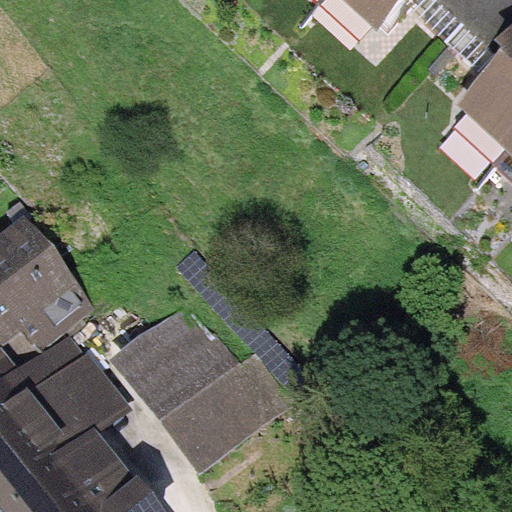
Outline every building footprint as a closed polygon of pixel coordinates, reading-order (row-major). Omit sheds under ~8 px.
[(340,0),(376,32),(405,0),(340,0)] [(511,0),(435,0),(493,51),(496,48),(511,31),(511,0)] [(507,154),(511,148),(511,31),(496,48),(504,56),(456,107),(507,154)] [(0,392),(72,337),(99,315),(24,219),(0,237),(0,392)] [(192,302),(112,364),(200,475),(299,397),(261,348),(241,364),(192,302)] [(0,511),(160,511),(101,437),(134,411),(72,337),(0,392),(0,511)]
